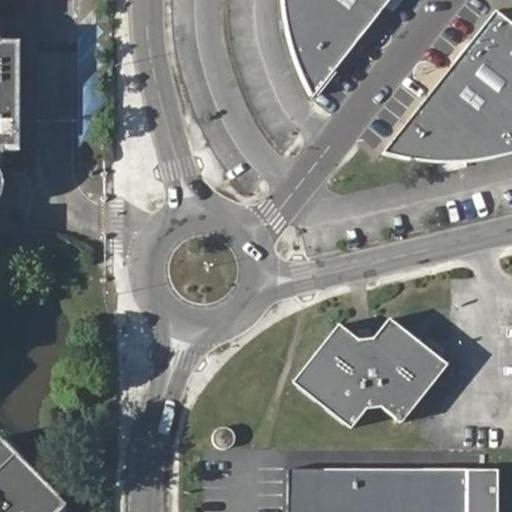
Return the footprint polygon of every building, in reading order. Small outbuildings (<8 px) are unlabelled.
[(308,99),(386,0),(274,0),(275,10),(283,45),(286,57),(296,80),(308,99)] [(511,21),(495,8),(381,153),(407,163),(434,168),(449,169),(479,169),(495,167),(511,163),(511,21)] [(0,150),(15,150),(18,42),(0,41),(0,150)] [(339,328),(293,385),(350,434),(366,416),(385,411),(399,426),(448,365),(391,316),(373,340),(358,345),(339,328)] [(206,438),(209,442),(213,444),(218,445),(222,444),(226,441),(229,437),(229,433),(228,428),(226,424),(221,422),(217,421),(212,422),(208,425),(206,429),(205,433),(206,438)] [(0,440),(0,511),(55,511),(63,504),(0,440)] [(287,471),(286,511),(464,511),(465,470),(287,471)]
